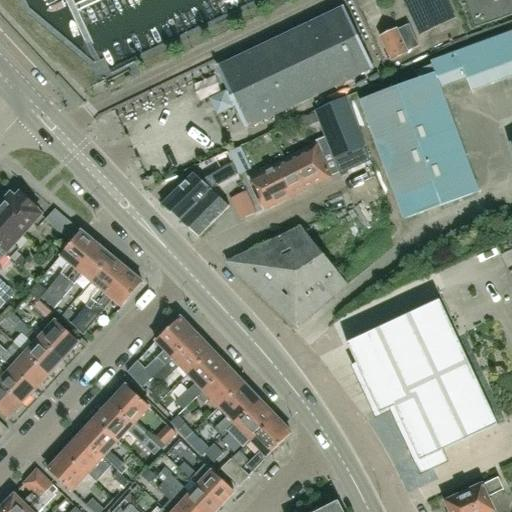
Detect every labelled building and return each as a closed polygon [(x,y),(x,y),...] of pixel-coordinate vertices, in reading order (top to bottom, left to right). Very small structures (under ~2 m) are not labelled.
[(418,35),(453,19),(443,0),(402,0),(402,1),(418,35)] [(511,0),(462,0),(472,28),(511,14),(511,0)] [(216,68),(227,91),(234,106),(245,130),(372,69),(342,8),(216,68)] [(395,30),(379,38),(389,60),(417,47),(411,34),(400,39),(395,30)] [(511,33),(429,63),(430,66),(414,72),(417,80),(359,101),(402,220),(477,193),(439,89),(465,79),(470,93),(511,77),(511,33)] [(345,99),(313,113),(321,130),(324,137),(323,137),(337,173),(368,159),(345,99)] [(312,114),(301,118),(305,127),(316,122),(312,114)] [(314,141),(316,144),(289,157),(295,169),(299,167),(300,176),(306,189),(330,178),(329,177),(337,173),(323,137),(314,141)] [(226,153),(232,165),(237,175),(249,170),(239,147),(226,153)] [(232,165),(226,153),(220,155),(227,167),(213,176),(218,185),(236,175),(231,165),(232,165)] [(295,169),(289,157),(247,178),(261,210),(282,201),(272,180),(295,169)] [(299,167),(295,169),(272,180),(282,201),(306,189),(300,176),(299,167)] [(180,221),(210,191),(190,173),(161,205),(180,221)] [(210,191),(180,221),(197,237),(226,205),(210,191)] [(239,220),(254,213),(244,192),(229,199),(239,220)] [(0,214),(22,234),(31,225),(37,230),(45,221),(67,240),(76,229),(53,210),(44,220),(34,210),(17,194),(13,199),(7,193),(0,200),(0,214)] [(22,234),(0,214),(0,250),(4,254),(9,259),(17,250),(12,245),(22,234)] [(345,287),(298,228),(227,261),(225,263),(295,330),(297,328),(345,287)] [(67,265),(50,286),(39,299),(46,304),(95,245),(79,232),(58,257),(67,265)] [(110,258),(95,245),(46,304),(52,309),(80,275),(89,283),(110,258)] [(12,262),(22,270),(28,264),(19,255),(12,262)] [(98,290),(80,311),(69,325),(75,330),(125,270),(110,258),(89,283),(98,290)] [(125,270),(75,330),(82,335),(111,301),(120,308),(141,283),(125,270)] [(0,299),(4,303),(13,294),(0,281),(0,299)] [(401,317),(435,389),(471,372),(438,300),(401,317)] [(371,331),(405,403),(435,389),(401,317),(371,331)] [(151,379),(195,335),(179,319),(154,342),(163,351),(143,370),(136,362),(127,372),(141,388),(151,379)] [(61,361),(37,339),(17,320),(11,327),(31,346),(23,354),(47,376),(61,361)] [(61,361),(77,343),(53,322),(37,339),(61,361)] [(371,331),(341,346),(374,417),(382,414),(405,403),(371,331)] [(211,352),(195,335),(151,379),(157,386),(177,366),(186,376),(211,352)] [(0,359),(3,362),(33,390),(47,376),(23,354),(16,362),(0,347),(0,359)] [(186,376),(194,384),(174,402),(182,411),(195,398),(226,368),(211,352),(186,376)] [(3,362),(0,359),(0,386),(20,405),(33,390),(3,362)] [(242,384),(226,368),(195,398),(202,405),(209,399),(217,408),(242,384)] [(435,389),(464,452),(501,434),(471,372),(435,389)] [(222,436),(233,425),(257,401),(242,384),(217,408),(226,417),(214,428),(222,436)] [(20,405),(0,386),(0,414),(6,420),(20,405)] [(148,408),(124,386),(108,403),(132,426),(148,408)] [(405,403),(434,466),(464,452),(435,389),(405,403)] [(257,401),(233,425),(249,441),(273,417),(257,401)] [(132,426),(108,403),(93,420),(116,442),(126,432),(153,456),(158,450),(148,440),(132,426)] [(434,466),(405,403),(382,414),(411,476),(434,466)] [(184,441),(192,433),(176,416),(169,423),(176,431),(176,432),(184,441)] [(249,441),(258,451),(244,466),(251,473),(265,458),(290,434),(273,417),(249,441)] [(93,420),(77,437),(101,459),(115,472),(122,465),(108,452),(116,442),(93,420)] [(155,437),(164,446),(174,435),(166,426),(155,437)] [(208,449),(192,433),(184,441),(200,457),(203,454),(208,449)] [(77,437),(62,454),(85,476),(101,459),(77,437)] [(213,445),(208,449),(203,454),(209,460),(218,451),(213,445)] [(85,476),(62,454),(46,471),(70,493),(85,476)] [(238,487),(247,477),(229,459),(219,470),(238,487)] [(218,508),(233,492),(203,465),(194,474),(183,463),(176,469),(195,487),(196,486),(218,508)] [(195,487),(188,493),(164,471),(160,475),(151,466),(147,470),(162,483),(165,486),(193,511),(214,511),(218,508),(196,486),(195,487)] [(13,495),(0,508),(0,511),(24,511),(27,510),(47,490),(46,490),(50,486),(35,471),(24,483),(31,489),(28,492),(31,494),(21,504),(13,495)] [(117,473),(112,479),(122,488),(128,483),(117,473)] [(490,511),(492,511),(485,498),(501,490),(496,479),(444,503),(448,511),(490,511)] [(193,511),(165,486),(162,483),(156,489),(176,507),(171,511),(193,511)] [(136,486),(129,494),(123,501),(130,507),(144,492),(136,486)] [(27,510),(24,511),(33,511),(51,494),(47,490),(27,510)] [(84,506),(90,511),(100,511),(103,510),(91,499),(84,506)] [(135,511),(130,507),(123,501),(117,507),(122,511),(135,511)] [(340,511),(336,503),(317,511),(340,511)]
